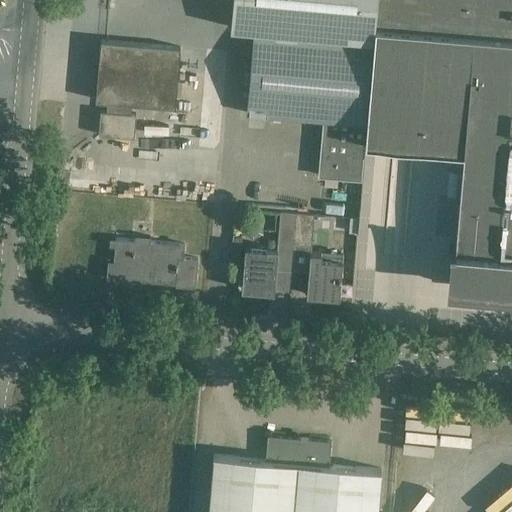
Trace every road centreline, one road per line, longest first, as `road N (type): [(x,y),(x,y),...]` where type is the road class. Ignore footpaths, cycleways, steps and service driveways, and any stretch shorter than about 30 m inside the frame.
road 1 (unclassified): [(511,371),(3,326)]
road 2 (unclassified): [(3,326),(35,0)]
